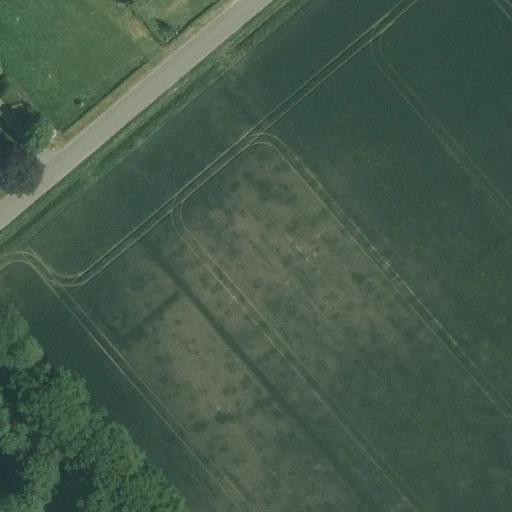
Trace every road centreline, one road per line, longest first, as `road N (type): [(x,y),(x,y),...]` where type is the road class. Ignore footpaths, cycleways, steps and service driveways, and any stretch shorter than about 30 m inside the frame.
road 1 (tertiary): [(0,215),(256,0)]
road 2 (unclassified): [(131,511),(0,357)]
